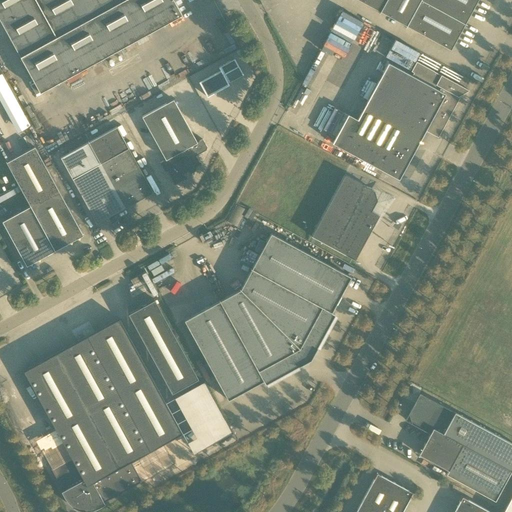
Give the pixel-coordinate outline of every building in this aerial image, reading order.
[(0,0),(0,20),(40,92),(181,14),(173,0),(0,0)] [(380,11),(386,0),(359,0),(380,11),(379,13),(380,11)] [(406,25),(419,0),(386,0),(380,11),(406,25)] [(419,0),(406,25),(405,27),(406,26),(450,50),(477,0),(419,0)] [(361,21),(339,10),(322,45),(344,56),(361,21)] [(243,75),(234,59),(219,67),(220,71),(199,82),(207,97),(229,85),(228,83),(243,75)] [(461,95),(469,90),(419,63),(412,76),(388,63),(357,119),(348,114),(332,143),(399,179),(417,146),(412,143),(420,129),(424,132),(425,130),(438,137),(461,95)] [(206,150),(207,147),(202,139),(197,142),(173,99),(142,117),(165,159),(160,163),(164,170),(167,171),(173,183),(176,184),(184,179),(185,176),(183,174),(199,166),(199,163),(196,156),(206,150)] [(88,142),(124,208),(152,192),(116,127),(88,142)] [(124,208),(88,142),(60,157),(96,223),(124,208)] [(30,206),(55,251),(83,235),(35,147),(7,162),(6,161),(5,161),(30,206)] [(344,174),(311,236),(355,260),(379,215),(371,211),(377,200),(374,191),(344,174)] [(235,205),(228,222),(237,226),(244,209),(235,205)] [(2,221),(26,266),(55,251),(30,206),(2,221)] [(335,314),(331,312),(351,277),(271,233),(240,289),(309,358),(313,350),(315,351),(335,314)] [(301,362),(309,358),(240,289),(219,301),(263,381),(265,384),(302,364),(301,362)] [(154,299),(128,314),(172,393),(198,379),(154,299)] [(263,381),(219,301),(184,320),(228,400),(263,381)] [(24,371),(72,458),(52,469),(51,467),(50,468),(67,497),(70,501),(75,505),(80,507),(86,508),(92,508),(97,506),(143,480),(141,481),(131,461),(182,433),(119,319),(24,371)] [(511,468),(511,443),(420,394),(409,414),(409,416),(407,416),(409,422),(411,421),(411,423),(430,433),(418,454),(448,470),(447,472),(496,499),(511,468)] [(377,473),(362,500),(380,509),(395,483),(377,473)] [(395,483),(380,509),(385,511),(401,511),(413,492),(395,483)] [(511,511),(511,494),(502,511),(511,511)] [(453,511),(488,511),(489,511),(462,496),(453,511)] [(385,511),(380,509),(362,500),(355,511),(385,511)]
